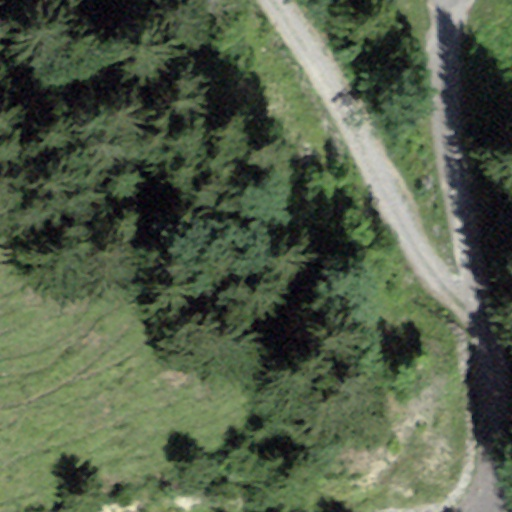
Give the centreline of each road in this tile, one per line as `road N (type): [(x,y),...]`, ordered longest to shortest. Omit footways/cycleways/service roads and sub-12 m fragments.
road 1 (track): [(465,0),(453,69),(455,131),(485,251),(500,395),(493,511)]
road 2 (track): [(485,251),(422,246),(278,0)]
